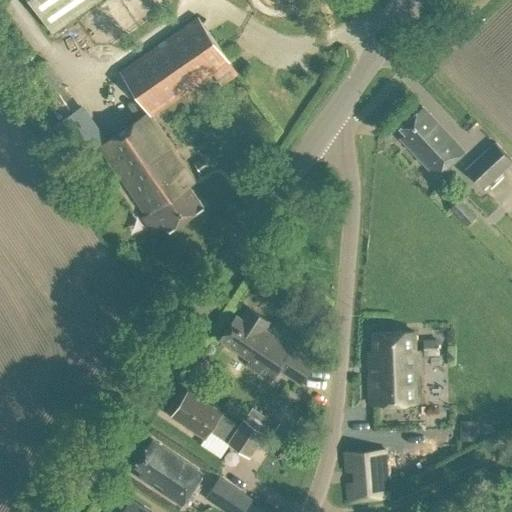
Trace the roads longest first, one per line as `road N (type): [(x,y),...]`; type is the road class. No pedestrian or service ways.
road 1 (tertiary): [(66,511),(325,125)]
road 2 (unclassified): [(310,511),(332,427),(352,178),(325,125)]
road 3 (tertiary): [(325,125),(423,0)]
